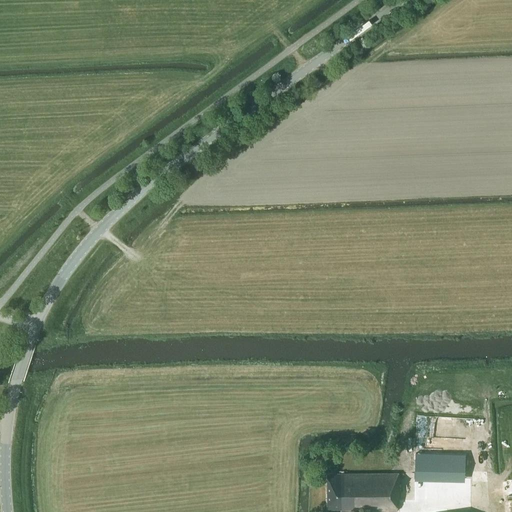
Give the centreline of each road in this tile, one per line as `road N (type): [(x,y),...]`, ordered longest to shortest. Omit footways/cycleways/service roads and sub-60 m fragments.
road 1 (secondary): [(401,0),(118,211),(64,274),(26,348)]
road 2 (secondary): [(7,511),(7,420),(26,348)]
